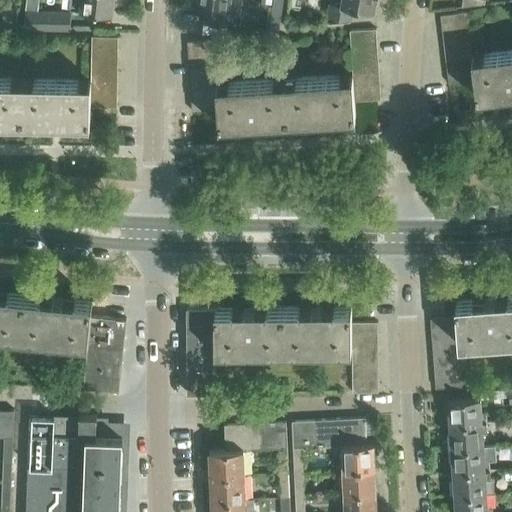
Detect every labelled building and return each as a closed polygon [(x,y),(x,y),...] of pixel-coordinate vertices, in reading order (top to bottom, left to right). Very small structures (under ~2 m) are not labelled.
[(113,11),(114,0),(70,0),(70,7),(112,13),(112,11),(113,11)] [(241,13),(242,0),(197,0),(196,9),(206,10),(204,22),(229,24),(231,12),(241,13)] [(281,21),(283,0),(273,0),(271,16),(272,16),(272,21),(281,21)] [(375,9),(376,0),(341,0),(341,3),(330,1),(327,15),(352,19),(354,6),(375,9)] [(68,28),(70,9),(27,8),(24,28),(68,28)] [(469,22),(468,10),(440,14),(442,25),(469,22)] [(470,33),(469,22),(442,25),(443,37),(470,33)] [(377,40),(376,28),(351,30),(352,42),(377,40)] [(472,45),(470,33),(443,37),(445,49),(472,45)] [(118,48),(119,36),(93,36),(93,47),(118,48)] [(215,50),(215,39),(187,41),(188,52),(215,50)] [(378,52),(377,40),(352,42),(352,53),(378,52)] [(473,54),(472,45),(445,49),(446,60),(473,57),(472,54),(473,54)] [(118,59),(118,48),(93,47),(92,59),(118,59)] [(511,91),(511,48),(473,54),(472,54),(473,57),(474,68),(476,80),(478,95),(511,91)] [(216,62),(215,50),(188,52),(189,64),(216,62)] [(378,63),(378,52),(352,53),(353,65),(378,63)] [(474,68),(473,57),(446,60),(448,72),(474,68)] [(118,71),(118,59),(92,59),(92,71),(118,71)] [(217,73),(216,62),(189,64),(190,75),(217,73)] [(379,75),(378,63),(353,65),(354,73),(353,73),(353,77),(379,75)] [(476,80),(474,68),(448,72),(449,83),(476,80)] [(118,83),(118,71),(92,71),(92,79),(92,83),(118,83)] [(217,81),(217,73),(190,75),(191,87),(217,85),(217,82),(217,81)] [(355,100),(354,88),(353,77),(353,73),(285,77),(288,119),(356,115),(355,100)] [(380,87),(379,75),(353,77),(354,88),(380,87)] [(0,119),(23,120),(23,78),(0,77),(0,119)] [(288,119),(285,77),(217,81),(217,82),(217,85),(218,96),(219,108),(220,124),(288,119)] [(91,121),(91,106),(92,94),(92,83),(92,79),(23,78),(23,120),(91,121)] [(118,95),(118,83),(92,83),(92,94),(118,95)] [(218,96),(217,85),(191,87),(192,98),(218,96)] [(381,98),(380,87),(354,88),(355,100),(381,98)] [(118,106),(118,95),(92,94),(91,106),(118,106)] [(219,108),(218,96),(192,98),(193,110),(219,108)] [(0,331),(20,333),(24,293),(0,290),(0,331)] [(91,314),(92,300),(24,293),(20,333),(88,340),(91,314)] [(511,335),(511,296),(456,300),(457,316),(458,327),(459,339),(459,340),(460,340),(511,335)] [(284,347),(284,306),(216,307),(216,320),(215,347),(284,347)] [(352,347),(352,344),(352,333),(352,321),(352,306),(284,306),(284,347),(352,347)] [(215,347),(216,320),(216,307),(187,307),(187,392),(215,392),(215,347)] [(119,390),(127,317),(91,314),(88,340),(89,340),(84,386),(119,390)] [(458,327),(457,316),(431,317),(432,329),(458,327)] [(379,332),(379,321),(352,321),(352,333),(379,332)] [(459,339),(458,327),(432,329),(433,341),(459,339)] [(379,344),(379,332),(352,333),(352,344),(379,344)] [(460,350),(460,340),(459,340),(459,339),(433,341),(434,352),(460,350)] [(379,356),(379,344),(352,344),(352,347),(352,356),(379,356)] [(461,362),(460,350),(434,352),(435,364),(461,362)] [(379,368),(379,356),(352,356),(352,368),(379,368)] [(462,374),(461,362),(435,364),(436,376),(462,374)] [(379,379),(379,368),(352,368),(352,379),(379,379)] [(462,386),(462,374),(436,376),(436,387),(462,386)] [(379,391),(379,379),(352,379),(353,391),(379,391)] [(482,410),(480,396),(448,398),(450,423),(487,420),(486,410),(482,410)] [(14,434),(14,411),(15,408),(0,408),(0,415),(1,435),(5,435),(14,434)] [(97,425),(97,415),(79,414),(78,422),(30,420),(26,511),(116,511),(117,508),(121,508),(122,474),(118,474),(119,452),(123,452),(124,427),(97,425)] [(376,466),(375,441),(367,442),(366,416),(346,417),(347,442),(341,443),(341,444),(343,468),(376,466)] [(347,442),(346,417),(330,418),(331,445),(341,444),(341,443),(347,442)] [(319,445),(318,418),(306,419),(307,446),(319,445)] [(331,445),(330,418),(318,418),(319,445),(331,445)] [(303,446),(307,446),(306,419),(293,419),(295,446),(303,446)] [(277,447),(275,420),(263,421),(264,448),(277,447)] [(288,447),(286,420),(275,420),(277,447),(279,447),(288,447)] [(484,445),(483,430),(487,429),(487,420),(450,423),(452,447),(484,445)] [(251,447),(250,421),(239,422),(240,448),(251,447)] [(264,448),(263,421),(250,421),(251,447),(251,448),(264,448)] [(240,448),(239,422),(224,423),(226,448),(240,448)] [(13,458),(14,434),(5,435),(4,458),(13,458)] [(484,445),(452,447),(453,470),(490,467),(489,459),(497,459),(496,444),(484,445)] [(304,470),(303,446),(295,446),(296,471),(304,470)] [(252,472),(251,448),(251,447),(240,448),(226,448),(210,449),(211,474),(245,473),(252,472)] [(289,471),(288,447),(279,447),(280,471),(289,471)] [(12,483),(13,458),(4,458),(3,483),(12,483)] [(377,490),(376,466),(343,468),(344,492),(377,490)] [(495,492),(494,477),(491,477),(490,467),(453,470),(455,494),(487,492),(495,492)] [(305,494),(304,470),(296,471),(297,495),(305,494)] [(290,496),(289,471),(280,471),(282,496),(290,496)] [(246,498),(245,473),(211,474),(212,499),(246,498)] [(11,507),(12,483),(3,483),(2,507),(11,507)] [(378,511),(377,490),(344,492),(344,511),(378,511)] [(493,511),(493,506),(488,506),(487,492),(455,494),(456,511),(493,511)] [(306,511),(305,494),(297,495),(297,511),(306,511)] [(290,511),(290,496),(282,496),(282,511),(290,511)] [(255,511),(255,497),(246,498),(212,499),(212,511),(255,511)]
